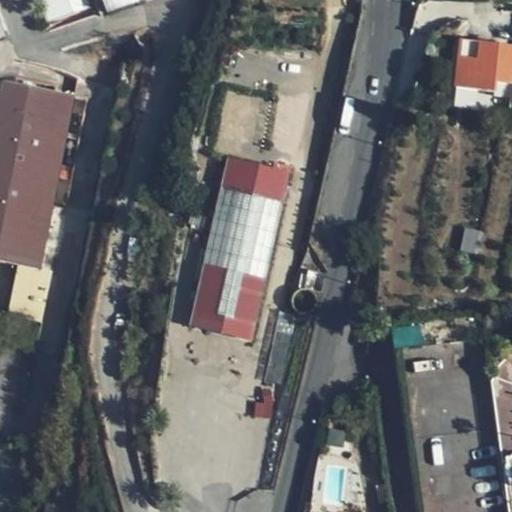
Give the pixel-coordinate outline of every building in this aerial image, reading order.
[(72,0),(27,0),(43,43),(83,29),(72,0)] [(99,0),(103,12),(143,0),(99,0)] [(508,92),(511,58),(508,58),(509,44),(459,40),(454,90),(495,94),(496,91),(508,92)] [(13,292),(40,303),(54,268),(42,265),(42,261),(70,119),(1,105),(0,110),(0,258),(19,262),(15,284),(13,292)] [(224,156),(193,328),(259,340),(290,168),(224,156)] [(19,262),(0,258),(0,281),(15,284),(19,262)]
